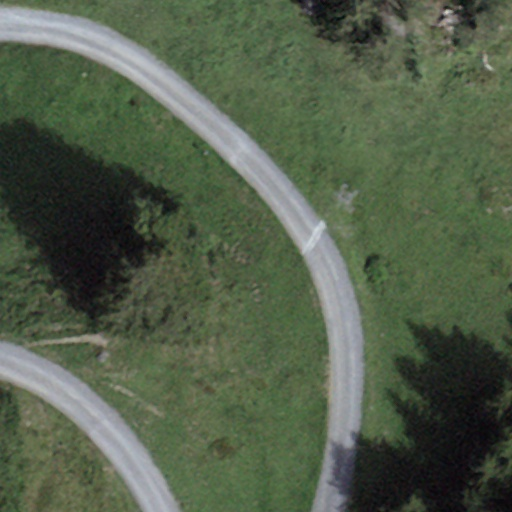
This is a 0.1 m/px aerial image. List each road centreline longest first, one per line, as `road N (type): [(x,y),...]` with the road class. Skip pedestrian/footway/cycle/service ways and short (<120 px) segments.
road 1 (track): [(329,511),(348,362),(334,280),(312,236),(213,122),(138,61),(90,34),(0,19)]
road 2 (track): [(0,357),(39,373),(91,413),(124,449),(161,511)]
